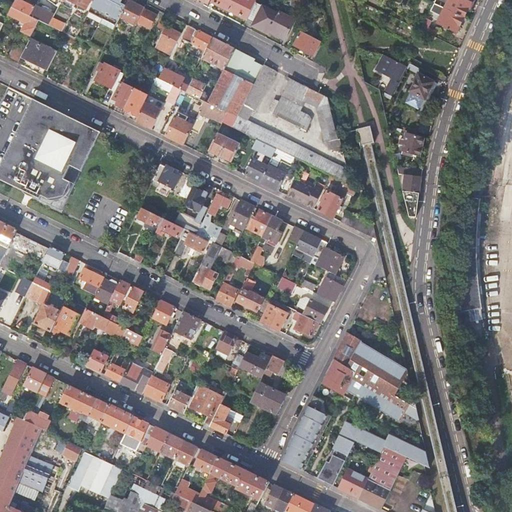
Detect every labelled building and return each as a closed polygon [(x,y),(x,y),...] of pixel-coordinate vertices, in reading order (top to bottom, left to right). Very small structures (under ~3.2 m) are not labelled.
[(16,0),(12,8),(30,17),(36,7),(21,0),(16,0)] [(62,0),(62,1),(64,2),(65,0),(66,0),(86,10),(91,0),(62,0)] [(247,20),(256,2),(252,0),(212,0),(212,1),(247,20)] [(436,0),(435,4),(464,18),(472,0),(436,0)] [(144,9),(129,1),(120,18),(136,26),(137,23),(144,9)] [(268,34),(279,13),(256,2),(247,20),(254,23),(252,26),(268,34)] [(464,18),(435,4),(431,11),(441,16),(438,23),(457,32),(464,18)] [(36,6),(36,7),(30,17),(39,21),(50,26),(53,19),(55,15),(36,6)] [(30,17),(12,8),(8,15),(21,22),(20,25),(24,27),(22,32),(31,37),(39,21),(30,17)] [(157,15),(144,9),(137,23),(150,29),(157,15)] [(290,17),(279,12),(279,13),(268,34),(269,34),(270,31),(273,33),(272,34),(280,38),(281,37),(284,39),(291,27),(290,24),(288,23),(287,20),(289,20),(290,17)] [(170,17),(164,14),(158,27),(163,30),(170,17)] [(431,21),(426,18),(420,30),(435,37),(437,33),(428,28),(431,21)] [(66,25),(53,19),(50,26),(63,32),(66,25)] [(196,30),(189,26),(182,39),(191,43),(194,36),(193,36),(196,30)] [(182,35),(167,27),(159,42),(163,44),(160,49),(171,55),(182,35)] [(213,39),(199,32),(193,44),(207,51),(213,39)] [(320,42),(300,32),(293,45),(313,55),(320,42)] [(58,53),(31,39),(25,51),(22,57),(49,70),(58,53)] [(235,50),(213,39),(207,51),(203,60),(211,64),(209,69),(222,76),(235,50)] [(22,57),(25,51),(15,46),(8,59),(18,64),(22,57)] [(401,64),(384,55),(375,70),(391,78),(384,92),(392,96),(398,84),(404,73),(405,70),(400,67),(401,64)] [(410,63),(405,70),(404,73),(408,76),(414,65),(410,63)] [(113,98),(120,83),(124,75),(119,73),(119,71),(104,64),(95,81),(109,87),(106,95),(113,98)] [(276,71),(262,65),(252,85),(254,86),(239,116),(248,121),(253,110),(256,112),(276,71)] [(186,93),(192,83),(164,69),(159,79),(181,90),(186,93)] [(434,82),(418,73),(414,80),(416,81),(410,92),(424,100),(434,82)] [(166,101),(174,105),(180,94),(181,90),(159,79),(157,79),(154,85),(170,92),(166,101)] [(207,86),(193,80),(192,83),(186,93),(186,94),(201,100),(207,86)] [(328,98),(292,80),(280,103),(275,101),(271,110),(271,114),(302,129),(301,130),(307,133),(312,122),(311,118),(300,113),(305,102),(316,108),(329,103),(328,98)] [(117,105),(125,109),(135,90),(120,83),(113,98),(112,99),(118,102),(117,105)] [(402,86),(398,84),(392,96),(396,98),(402,86)] [(215,91),(210,88),(204,101),(206,102),(208,104),(215,91)] [(125,109),(139,116),(145,103),(149,97),(135,90),(125,109)] [(424,100),(410,92),(405,102),(418,109),(424,100)] [(186,97),(180,94),(174,105),(180,108),(186,97)] [(101,133),(34,99),(0,168),(0,180),(26,193),(30,185),(32,187),(37,190),(42,195),(46,198),(50,199),(54,200),(59,200),(63,198),(66,196),(69,193),(72,190),(73,187),(73,182),(65,179),(71,167),(82,172),(101,133)] [(208,104),(206,102),(204,106),(201,112),(223,123),(228,113),(208,104)] [(162,111),(145,103),(139,116),(136,122),(152,130),(162,111)] [(204,106),(198,103),(191,119),(196,122),(201,112),(204,106)] [(188,117),(178,112),(166,136),(184,146),(193,126),(185,122),(188,117)] [(399,129),(388,126),(391,138),(394,138),(393,133),(398,132),(399,129)] [(225,130),(220,128),(209,151),(233,162),(241,146),(227,139),(229,137),(226,136),(225,138),(222,136),(225,130)] [(423,139),(407,134),(405,139),(401,138),(400,144),(403,145),(402,150),(418,155),(423,139)] [(260,182),(268,166),(263,164),(267,156),(272,158),(273,157),(277,149),(257,140),(254,147),(259,152),(255,160),(254,159),(245,175),(260,182)] [(339,141),(329,143),(330,149),(334,148),(335,150),(341,148),(339,141)] [(303,162),(277,149),(273,157),(291,167),(290,170),(297,174),(303,162)] [(176,169),(162,162),(152,184),(157,186),(159,182),(175,189),(181,176),(174,173),(176,169)] [(286,175),(268,166),(260,182),(278,191),(286,175)] [(406,175),(399,174),(409,218),(416,217),(423,169),(407,167),(406,175)] [(196,179),(189,175),(182,189),(183,190),(180,195),(187,198),(196,179)] [(319,211),(334,218),(347,191),(354,195),(357,189),(330,176),(328,182),(340,188),(337,194),(334,192),(333,195),(328,192),(319,211)] [(324,189),(315,185),(313,189),(294,180),(287,195),(314,209),(324,189)] [(202,192),(194,189),(186,204),(199,211),(208,193),(203,190),(202,192)] [(227,194),(219,190),(217,194),(218,195),(210,212),(216,216),(221,205),(228,208),(232,201),(225,198),(227,194)] [(482,199),(473,198),(468,232),(461,282),(460,298),(462,312),(482,308),(479,283),(478,251),(479,222),(482,199)] [(255,208),(241,201),(230,223),(244,230),(255,208)] [(160,217),(143,209),(138,219),(153,226),(155,222),(157,223),(160,217)] [(273,216),(260,210),(258,213),(256,212),(253,217),(247,229),(263,237),(273,216)] [(341,222),(376,239),(373,223),(346,211),(341,222)] [(197,235),(202,223),(180,213),(174,224),(183,228),(186,229),(191,232),(197,235)] [(283,221),(273,216),(263,237),(277,244),(282,233),(277,231),(283,221)] [(178,238),(183,228),(174,224),(166,220),(163,226),(166,227),(164,231),(178,238)] [(10,244),(16,233),(17,230),(0,222),(0,234),(3,236),(1,240),(10,244)] [(213,242),(215,243),(220,233),(223,228),(212,223),(210,225),(203,222),(202,223),(197,235),(213,242)] [(305,232),(295,227),(290,238),(299,243),(305,232)] [(191,232),(186,229),(174,254),(182,258),(188,245),(192,247),(190,250),(195,252),(196,249),(203,252),(208,242),(190,233),(191,232)] [(322,240),(305,232),(299,243),(294,254),(302,258),(304,253),(314,257),(314,256),(322,240)] [(43,262),(50,249),(16,233),(10,244),(0,265),(0,266),(8,270),(13,259),(15,261),(24,257),(23,254),(42,264),(43,262)] [(227,236),(220,233),(215,243),(222,247),(227,236)] [(237,254),(251,261),(254,253),(257,248),(239,239),(233,252),(237,254)] [(328,244),(322,240),(314,256),(320,259),(316,266),(329,272),(336,275),(344,257),(325,248),(328,244)] [(232,266),(237,254),(233,252),(222,247),(215,243),(213,242),(193,282),(211,290),(219,274),(211,270),(217,258),(232,266)] [(65,254),(51,247),(50,249),(43,262),(58,269),(65,254)] [(147,254),(140,250),(135,260),(142,263),(147,254)] [(264,258),(254,253),(251,261),(256,263),(263,267),(264,264),(264,258)] [(252,271),(256,263),(251,261),(237,254),(232,266),(215,300),(231,307),(239,291),(228,285),(236,267),(242,266),(252,271)] [(73,277),(80,261),(72,258),(65,273),(73,277)] [(103,278),(85,269),(80,278),(88,282),(86,285),(97,291),(103,278)] [(346,280),(336,275),(329,272),(318,294),(335,302),(346,280)] [(297,284),(282,276),(277,287),(292,294),(297,284)] [(110,282),(105,279),(95,298),(108,305),(118,285),(117,285),(117,283),(111,280),(110,282)] [(264,315),(269,304),(270,302),(251,293),(255,283),(248,279),(237,302),(264,315)] [(26,297),(32,284),(23,280),(16,293),(26,298),(26,297)] [(48,284),(40,281),(38,285),(46,289),(48,284)] [(126,297),(131,286),(120,281),(118,285),(108,305),(102,317),(109,320),(116,324),(118,319),(109,315),(115,302),(120,304),(124,295),(126,297)] [(38,285),(33,283),(32,284),(26,297),(44,305),(35,324),(51,332),(61,312),(46,304),(52,292),(46,289),(38,285)] [(144,293),(134,288),(124,308),(134,313),(144,293)] [(304,314),(321,322),(328,308),(311,299),(311,300),(306,298),(300,299),(296,306),(295,306),(293,310),(297,311),(304,315),(304,314)] [(71,302),(67,300),(61,312),(51,332),(45,346),(52,349),(60,331),(71,336),(81,316),(67,309),(71,302)] [(175,308),(161,301),(152,318),(167,325),(175,308)] [(288,314),(269,304),(264,315),(260,322),(279,331),(288,314)] [(102,317),(87,309),(81,323),(92,328),(93,325),(98,328),(96,333),(102,336),(104,331),(109,320),(102,317)] [(304,315),(297,311),(294,318),(299,321),(295,329),(296,329),(295,331),(295,332),(302,335),(303,333),(311,337),(319,322),(304,315)] [(200,320),(183,312),(174,331),(191,339),(200,320)] [(122,339),(123,338),(127,329),(116,324),(109,320),(104,331),(122,339)] [(143,337),(127,329),(123,338),(139,345),(140,344),(143,337)] [(172,335),(161,330),(157,339),(160,340),(155,351),(163,354),(172,335)] [(237,338),(226,332),(216,352),(220,354),(221,352),(228,355),(237,338)] [(407,369),(348,334),(322,383),(323,384),(323,385),(353,401),(356,396),(399,422),(410,405),(395,396),(407,374),(409,375),(407,369)] [(152,341),(143,337),(140,344),(149,348),(152,341)] [(108,357),(95,350),(87,366),(100,373),(108,357)] [(264,374),(271,359),(262,354),(260,359),(247,353),(244,358),(240,367),(262,378),(264,374)] [(240,367),(244,358),(238,354),(232,367),(238,370),(240,367)] [(284,361),(273,356),(271,359),(264,374),(271,377),(273,372),(278,375),(284,361)] [(11,396),(27,364),(18,360),(0,395),(0,399),(2,401),(7,393),(11,396)] [(121,382),(144,394),(152,376),(154,373),(130,362),(126,371),(121,382)] [(121,382),(126,371),(111,363),(105,375),(121,382)] [(47,375),(33,368),(25,386),(38,393),(47,375)] [(39,413),(55,379),(47,375),(38,393),(27,416),(24,421),(42,429),(47,432),(51,422),(47,420),(48,418),(39,413)] [(170,384),(152,376),(144,394),(161,402),(170,384)] [(61,404),(69,386),(60,381),(51,401),(60,405),(61,404)] [(277,414),(287,396),(260,382),(251,401),(277,414)] [(101,422),(109,405),(69,386),(61,404),(72,409),(68,417),(78,422),(79,419),(89,423),(88,426),(97,431),(101,422)] [(212,417),(221,397),(201,387),(191,407),(208,415),(212,417)] [(184,413),(191,398),(176,390),(169,406),(184,413)] [(211,426),(223,401),(227,393),(224,392),(221,397),(212,417),(208,415),(204,423),(211,426)] [(324,402),(315,397),(283,461),(302,470),(302,469),(305,471),(331,417),(320,411),(324,402)] [(18,403),(12,400),(6,412),(13,415),(18,418),(24,421),(27,416),(15,410),(18,403)] [(226,402),(223,401),(211,426),(227,434),(234,419),(241,423),(244,417),(224,407),(226,402)] [(125,434),(133,416),(109,405),(101,422),(113,428),(109,435),(113,437),(117,430),(125,434)] [(13,415),(0,409),(0,431),(4,433),(13,415)] [(136,451),(149,424),(133,416),(125,434),(120,443),(136,451)] [(0,461),(0,511),(7,511),(10,505),(38,438),(42,429),(24,421),(18,418),(0,461)] [(347,423),(319,479),(334,486),(357,441),(382,453),(385,447),(408,458),(430,468),(427,453),(390,435),(386,442),(347,423)] [(161,452),(170,434),(156,427),(147,445),(161,452)] [(42,429),(38,438),(45,441),(49,432),(47,432),(42,429)] [(176,459),(184,441),(170,434),(161,452),(176,459)] [(78,461),(84,447),(70,440),(64,454),(78,461)] [(189,466),(198,447),(184,441),(176,459),(189,466)] [(360,499),(382,509),(408,458),(385,447),(382,453),(375,467),(372,474),(369,479),(360,499)] [(122,451),(117,449),(112,459),(117,461),(122,451)] [(218,457),(202,450),(195,466),(196,467),(195,468),(197,469),(198,468),(210,474),(218,457)] [(82,491),(84,486),(110,496),(122,465),(85,451),(71,487),(82,491)] [(268,482),(218,457),(210,474),(237,486),(235,489),(260,500),(268,482)] [(367,471),(372,474),(375,467),(370,464),(367,471)] [(184,511),(185,511),(189,500),(176,494),(123,469),(103,511),(137,511),(140,506),(145,504),(163,511),(184,511)] [(340,489),(360,499),(369,479),(349,470),(340,489)] [(194,476),(186,472),(182,480),(190,484),(194,476)] [(211,483),(207,481),(201,494),(196,504),(212,511),(214,511),(225,511),(228,507),(203,495),(205,491),(207,492),(211,483)] [(176,494),(189,500),(196,504),(201,494),(180,485),(176,494)] [(285,511),(286,511),(294,494),(275,485),(267,502),(275,506),(274,509),(281,511),(285,511)] [(310,511),(314,504),(294,494),(286,511),(287,511),(310,511)] [(187,511),(211,511),(212,511),(196,504),(189,500),(185,511),(187,511)]
